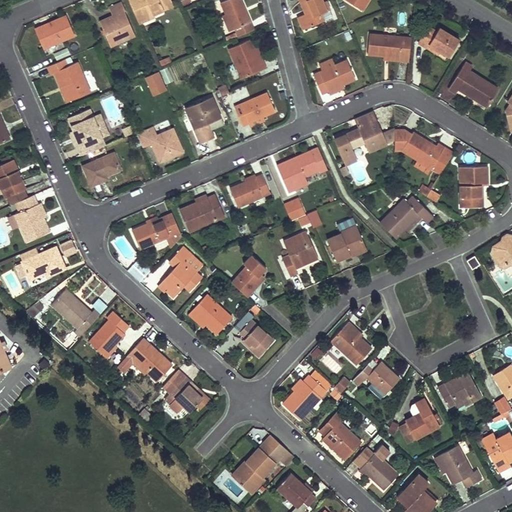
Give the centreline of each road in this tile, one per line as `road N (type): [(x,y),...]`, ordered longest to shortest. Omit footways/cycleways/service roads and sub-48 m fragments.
road 1 (residential): [(307,124),(82,221)]
road 2 (residential): [(384,281),(410,352),(428,361),(482,333),(452,251)]
road 3 (residential): [(82,221),(123,283),(248,397)]
road 4 (residential): [(511,158),(400,94),(374,96),(307,124)]
road 5 (residential): [(0,33),(82,221)]
road 6 (residential): [(248,397),(342,298),(384,281)]
road 7 (residential): [(248,397),(376,511)]
road 8 (residential): [(307,124),(275,0)]
